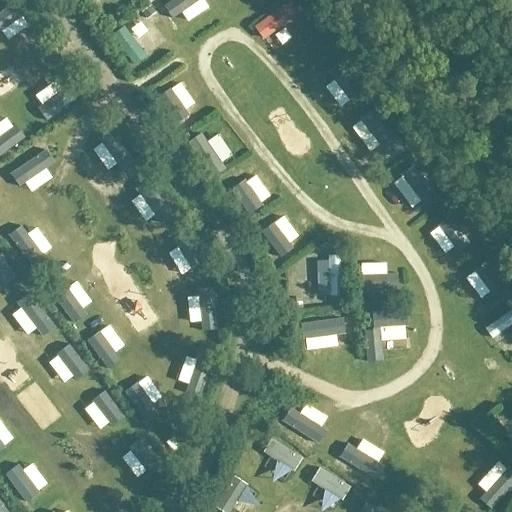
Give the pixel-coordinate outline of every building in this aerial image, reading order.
[(14,0),(0,0),(0,4),(6,13),(0,17),(0,24),(12,40),(33,24),(14,0)] [(176,99),(182,110),(198,100),(191,89),(176,99)] [(333,105),(338,115),(353,108),(350,102),(365,96),(363,91),(333,105)] [(208,97),(179,118),(187,130),(217,108),(208,97)] [(380,124),(352,140),(364,162),(393,146),(380,124)] [(240,139),(216,153),(223,165),(247,152),(240,139)] [(136,172),(116,145),(92,163),(112,190),(136,172)] [(244,200),(260,191),(250,174),(235,182),(244,200)] [(119,191),(128,208),(152,194),(143,178),(119,191)] [(305,216),(275,245),(284,255),(315,226),(305,216)] [(146,243),(155,262),(192,244),(183,225),(146,243)] [(345,255),(326,255),(326,292),(345,292),(345,255)] [(387,289),(402,288),(401,258),(385,259),(387,289)] [(172,289),(180,308),(202,298),(194,280),(172,289)] [(511,352),(511,351),(511,330),(501,338),(511,352)] [(137,435),(128,440),(137,456),(146,450),(137,435)] [(511,479),(480,461),(467,485),(507,508),(511,499),(511,479)] [(224,511),(243,511),(259,492),(243,480),(220,509),(224,511)] [(65,505),(70,511),(79,511),(85,508),(76,496),(65,505)]
